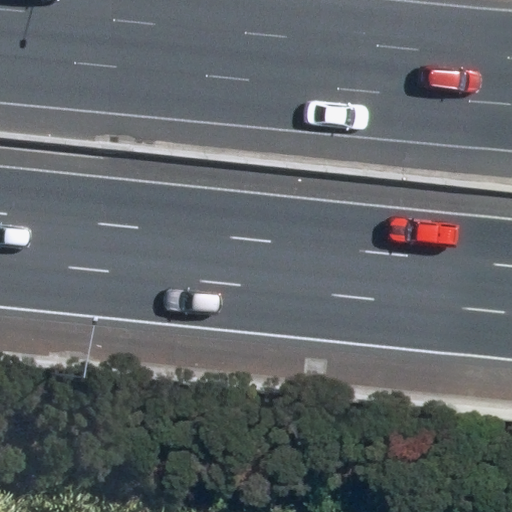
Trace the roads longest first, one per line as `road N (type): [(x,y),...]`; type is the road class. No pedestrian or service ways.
road 1 (motorway): [(0,77),(511,130)]
road 2 (motorway): [(511,267),(0,216)]
